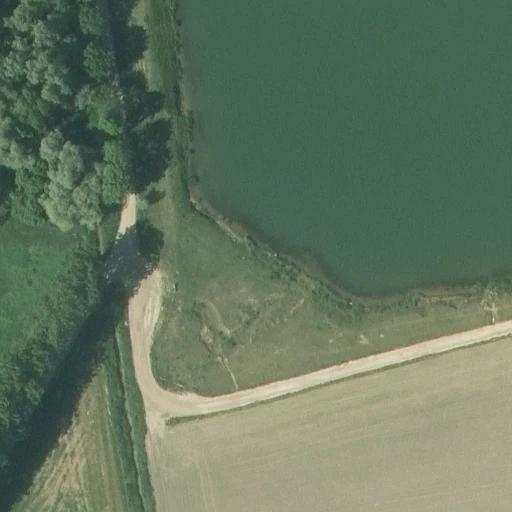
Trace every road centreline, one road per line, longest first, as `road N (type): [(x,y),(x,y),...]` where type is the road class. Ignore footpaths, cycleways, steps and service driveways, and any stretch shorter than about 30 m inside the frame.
road 1 (track): [(125,212),(148,384),(163,415),(206,415),(511,333)]
road 2 (track): [(0,454),(106,274),(125,212),(99,0)]
road 3 (track): [(380,363),(331,511)]
